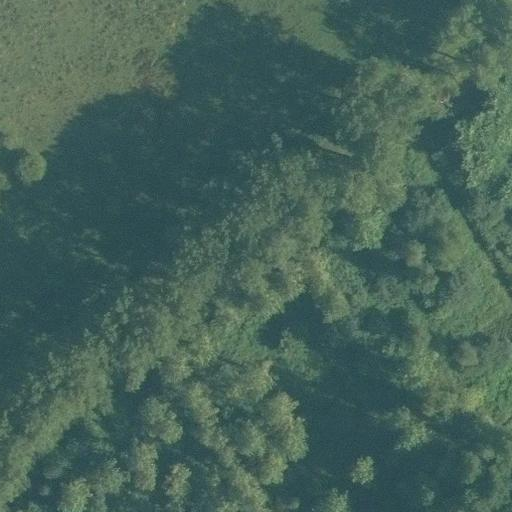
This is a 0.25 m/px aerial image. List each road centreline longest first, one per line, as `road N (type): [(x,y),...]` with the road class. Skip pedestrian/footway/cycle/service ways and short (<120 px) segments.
road 1 (track): [(172,275),(492,0)]
road 2 (track): [(0,429),(172,275)]
